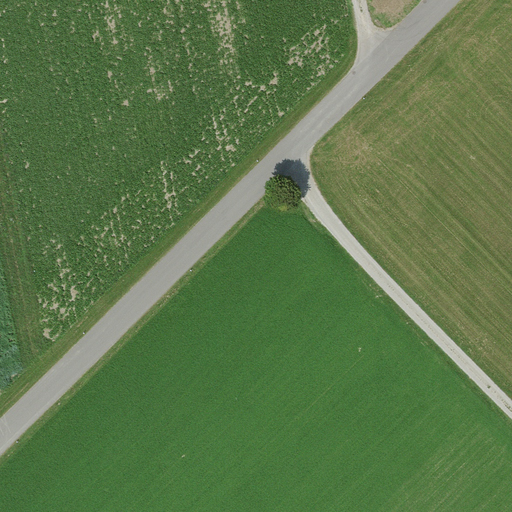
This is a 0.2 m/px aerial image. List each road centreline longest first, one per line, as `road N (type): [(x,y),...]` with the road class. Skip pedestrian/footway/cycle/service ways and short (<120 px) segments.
road 1 (unclassified): [(0,445),(451,0)]
road 2 (track): [(299,152),(511,399)]
